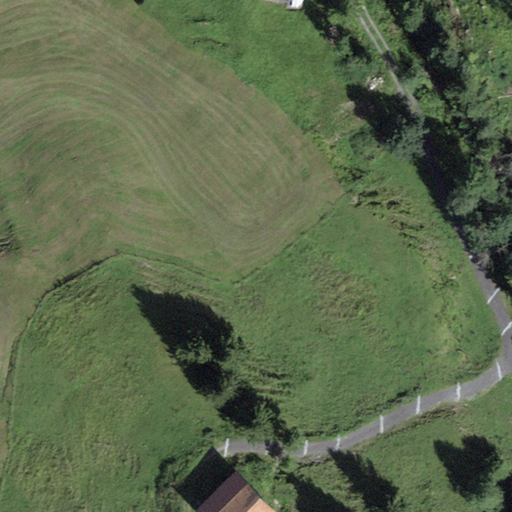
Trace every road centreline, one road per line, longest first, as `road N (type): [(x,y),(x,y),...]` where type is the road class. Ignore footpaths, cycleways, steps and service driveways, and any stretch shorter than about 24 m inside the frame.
road 1 (track): [(511,347),(500,369),(471,389),(412,407),(360,436),(226,451),(200,480),(193,511)]
road 2 (track): [(349,0),(430,149),(460,236),(511,341)]
